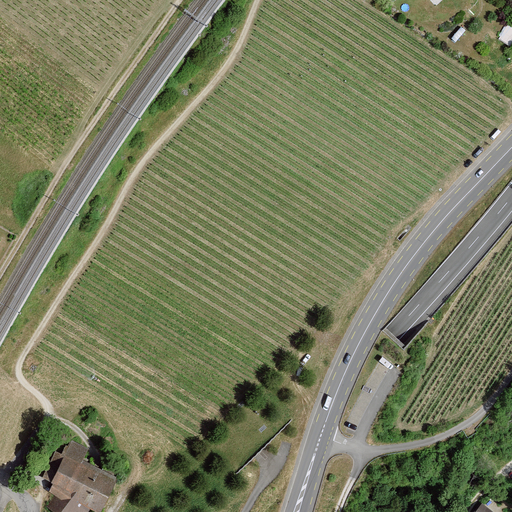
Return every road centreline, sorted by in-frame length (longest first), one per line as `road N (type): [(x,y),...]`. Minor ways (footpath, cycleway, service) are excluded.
road 1 (track): [(1,479),(49,407),(22,378),(23,358),(132,175),(228,63),(257,0)]
road 2 (motorway): [(511,146),(372,308),(150,511)]
road 3 (motorway): [(218,511),(511,197)]
road 4 (primary): [(511,147),(399,275),(357,346),(320,435)]
road 5 (track): [(0,274),(70,156),(181,0)]
road 6 (unclassified): [(511,375),(466,425),(433,440),(370,451),(320,435)]
